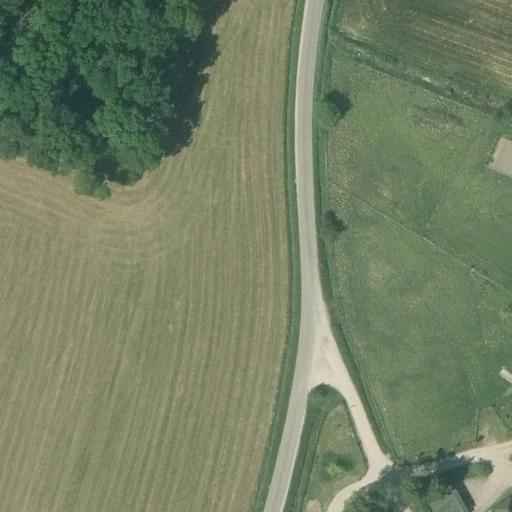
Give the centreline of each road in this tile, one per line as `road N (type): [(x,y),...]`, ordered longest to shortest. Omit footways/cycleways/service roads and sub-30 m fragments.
road 1 (unclassified): [(272,511),(307,359),(300,157),(318,0)]
road 2 (track): [(511,446),(377,473),(340,369),(307,359)]
